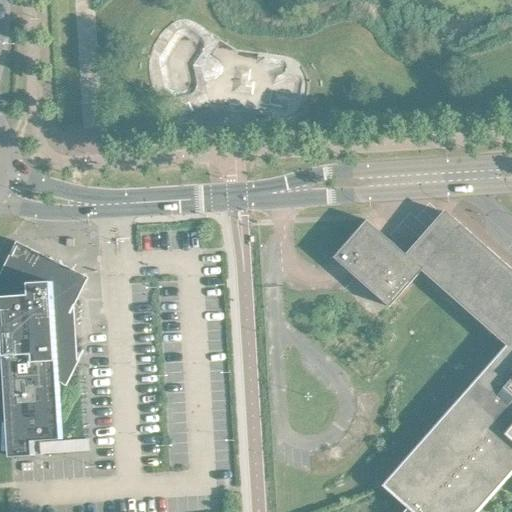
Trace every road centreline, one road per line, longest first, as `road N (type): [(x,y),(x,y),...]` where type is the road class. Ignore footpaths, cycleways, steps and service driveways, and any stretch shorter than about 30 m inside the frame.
road 1 (residential): [(276,323),(281,429),(292,440),(330,440),(352,415),(351,392),(338,371)]
road 2 (tertiary): [(284,194),(475,183)]
road 3 (tertiary): [(472,161),(282,171)]
road 4 (tertiary): [(282,171),(118,183)]
road 5 (tertiary): [(121,204),(284,194)]
road 6 (residential): [(284,194),(289,251),(277,272),(276,323)]
road 7 (tertiary): [(0,199),(121,204)]
